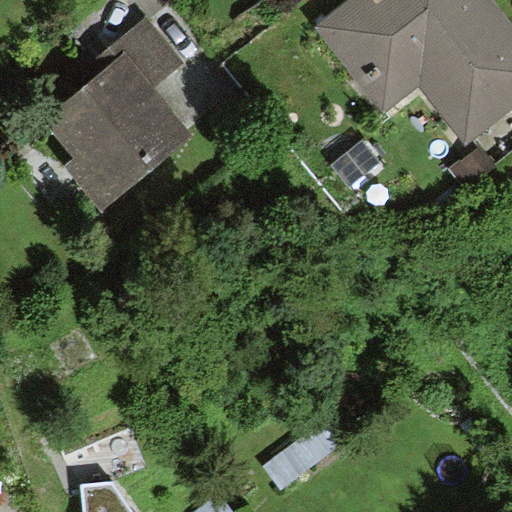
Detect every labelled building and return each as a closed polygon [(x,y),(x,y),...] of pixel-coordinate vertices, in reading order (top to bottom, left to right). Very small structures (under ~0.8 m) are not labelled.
[(344,0),(311,27),(378,113),(416,84),(465,147),(511,110),(511,29),(489,0),(344,0)] [(77,158),(67,167),(105,208),(191,128),(156,90),(191,58),(150,15),(95,66),(104,76),(49,127),(77,158)] [(326,420),(263,466),(280,490),(343,444),(326,420)] [(132,511),(109,481),(85,485),(87,511),(132,511)] [(235,511),(222,492),(193,511),(235,511)]
